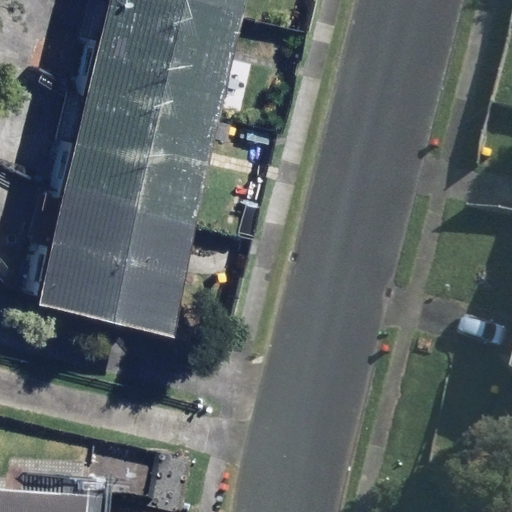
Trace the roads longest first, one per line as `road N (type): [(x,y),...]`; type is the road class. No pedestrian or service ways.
road 1 (residential): [(424,0),(294,511)]
road 2 (unknown): [(0,397),(279,511)]
